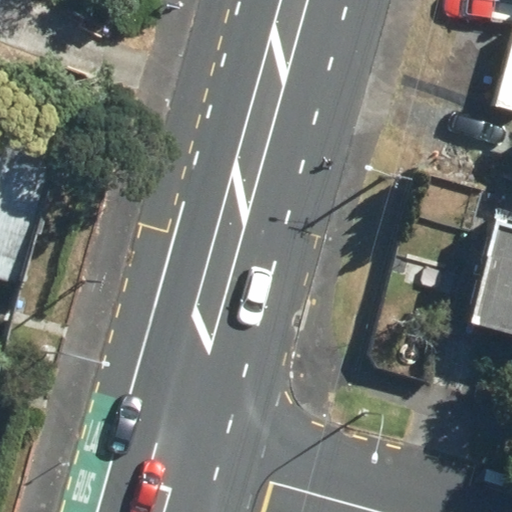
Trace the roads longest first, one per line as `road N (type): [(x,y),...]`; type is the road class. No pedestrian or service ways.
road 1 (primary): [(293,0),(167,451)]
road 2 (tertiary): [(375,511),(167,451)]
